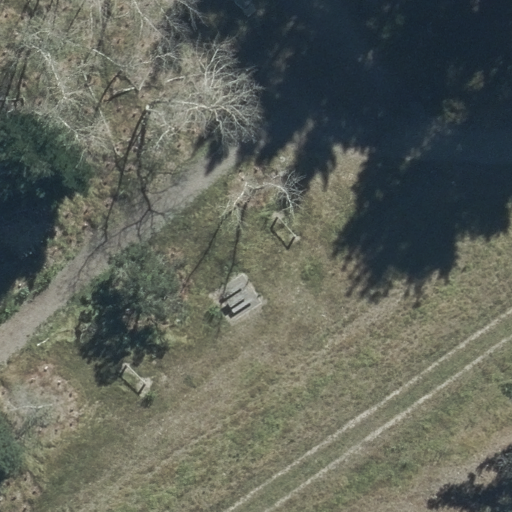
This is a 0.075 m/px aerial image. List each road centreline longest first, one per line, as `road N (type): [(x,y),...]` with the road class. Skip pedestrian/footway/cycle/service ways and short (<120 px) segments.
road 1 (track): [(511,112),(231,139),(50,289),(0,346)]
road 2 (track): [(408,118),(364,238),(0,472)]
road 3 (track): [(165,511),(511,270)]
road 4 (unclassified): [(325,0),(408,118)]
